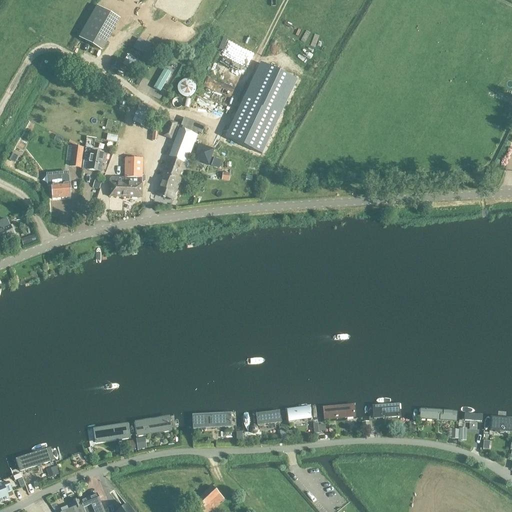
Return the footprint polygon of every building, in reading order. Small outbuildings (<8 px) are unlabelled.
[(79,38),(100,49),(116,19),(96,8),(79,38)] [(261,155),(297,81),(261,64),(242,103),(226,138),(261,155)] [(160,92),(171,73),(165,69),(154,88),(160,92)] [(108,80),(105,88),(119,94),(122,87),(108,80)] [(149,118),(135,113),(132,122),(146,128),(149,118)] [(204,127),(184,119),(181,126),(169,122),(164,136),(175,141),(156,194),(173,200),(189,158),(193,159),(199,144),(194,142),(197,133),(201,135),(204,127)] [(93,147),(85,146),(82,168),(87,169),(87,170),(101,173),(103,163),(105,164),(107,155),(92,152),(93,147)] [(83,148),(73,147),(71,167),(81,168),(83,148)] [(109,197),(124,198),(141,198),(143,160),(125,160),(125,178),(112,178),(110,179),(110,182),(109,197)] [(69,184),(68,173),(47,174),(48,186),(51,186),(52,199),(70,198),(69,184)] [(6,219),(0,222),(0,242),(14,236),(6,219)] [(357,418),(356,404),(324,406),(325,420),(357,418)] [(400,417),(399,404),(372,406),(373,419),(400,417)] [(313,420),(311,405),(287,408),(289,423),(313,420)] [(455,423),(456,412),(419,409),(418,420),(455,423)] [(282,422),(281,410),(257,413),(258,425),(282,422)] [(233,427),(233,413),(192,415),(193,429),(233,427)] [(481,415),(462,414),(462,422),(481,423),(481,415)] [(171,416),(135,422),(137,437),(174,432),(171,416)] [(511,433),(511,419),(490,417),(488,431),(511,433)] [(132,438),(130,423),(94,429),(96,444),(132,438)] [(135,441),(127,443),(128,450),(136,448),(135,441)] [(482,445),(479,453),(485,455),(488,447),(482,445)] [(55,461),(51,448),(16,459),(20,472),(55,461)] [(0,503),(9,500),(8,498),(12,496),(11,492),(12,492),(8,483),(3,485),(2,484),(0,485),(0,503)] [(210,511),(224,500),(212,487),(193,504),(200,511),(210,511)] [(90,505),(92,511),(103,511),(103,509),(97,494),(80,501),(83,508),(90,505)] [(75,511),(92,511),(90,505),(83,508),(80,501),(72,504),(75,511)]
